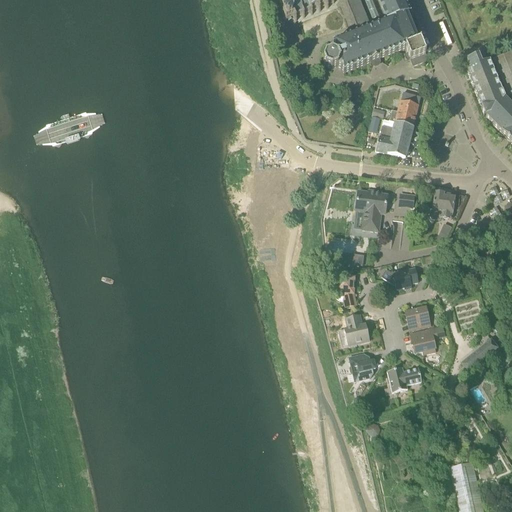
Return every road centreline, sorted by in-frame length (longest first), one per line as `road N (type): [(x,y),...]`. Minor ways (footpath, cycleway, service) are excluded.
road 1 (tertiary): [(493,166),(473,183),(324,168),(303,161),(230,95)]
road 2 (unclassified): [(493,166),(417,0)]
